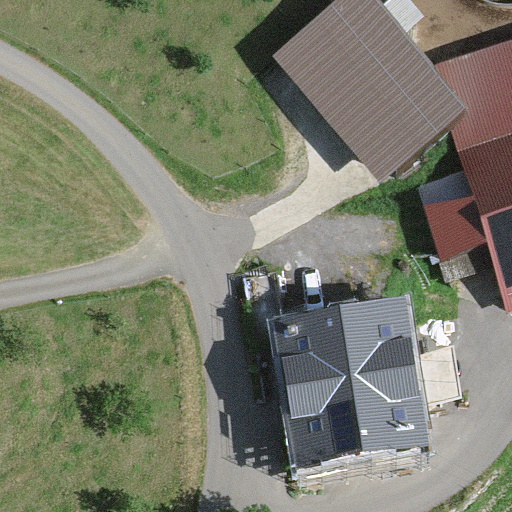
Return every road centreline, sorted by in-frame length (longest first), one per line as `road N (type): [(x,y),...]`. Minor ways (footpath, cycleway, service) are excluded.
road 1 (unclassified): [(216,511),(227,376),(200,255),(163,197),(100,126),(0,60)]
road 2 (track): [(511,390),(451,475),(419,494),(339,511)]
road 3 (track): [(0,289),(200,255)]
